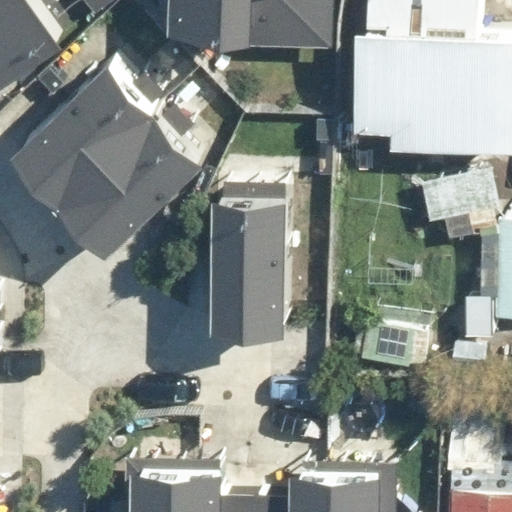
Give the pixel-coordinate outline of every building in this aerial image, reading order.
[(0,0),(0,70),(73,23),(57,0),(0,0)] [(177,0),(177,34),(336,38),(337,0),(177,0)] [(398,127),(511,129),(511,10),(366,6),(363,108),(398,109),(398,127)] [(121,33),(23,130),(121,229),(219,132),(121,33)] [(495,157),(428,173),(437,211),(505,195),(495,157)] [(318,181),(229,180),(228,322),(317,323),(318,181)] [(511,207),(501,208),(499,344),(511,344),(511,207)] [(438,311),(359,306),(356,350),(435,354),(438,311)] [(234,455),(144,454),(142,511),(282,511),(283,472),(234,472),(234,455)] [(0,511),(12,511),(14,461),(0,460),(0,511)] [(396,511),(397,469),(306,468),(305,511),(396,511)] [(511,511),(511,479),(454,478),(453,511),(511,511)]
